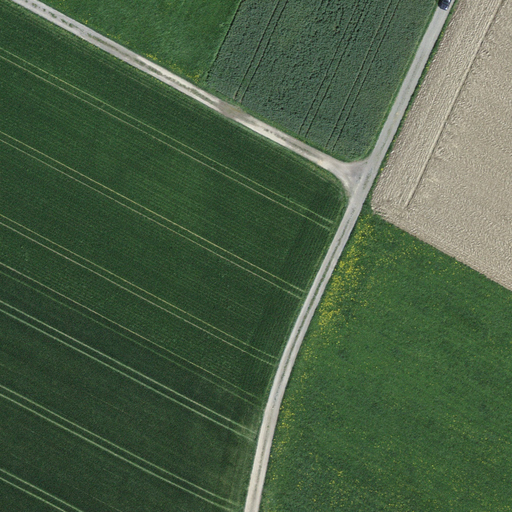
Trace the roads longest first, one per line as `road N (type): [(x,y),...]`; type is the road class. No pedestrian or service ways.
road 1 (track): [(255,511),(277,395),(451,0)]
road 2 (track): [(367,185),(17,0)]
